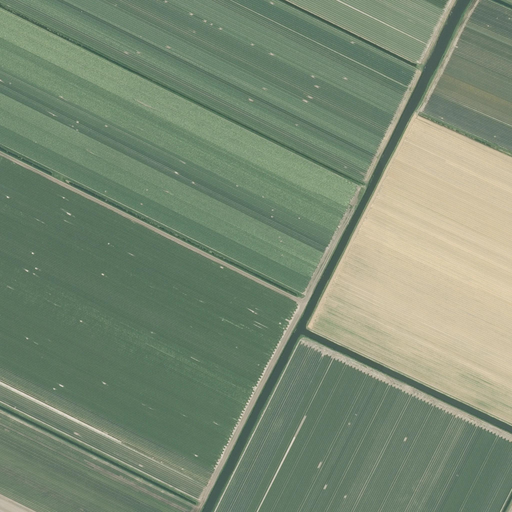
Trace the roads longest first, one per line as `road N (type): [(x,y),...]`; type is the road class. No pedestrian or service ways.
road 1 (track): [(454,0),(305,300),(0,153)]
road 2 (track): [(475,0),(415,116),(511,159)]
road 3 (track): [(420,119),(309,325)]
road 4 (track): [(303,339),(511,437)]
